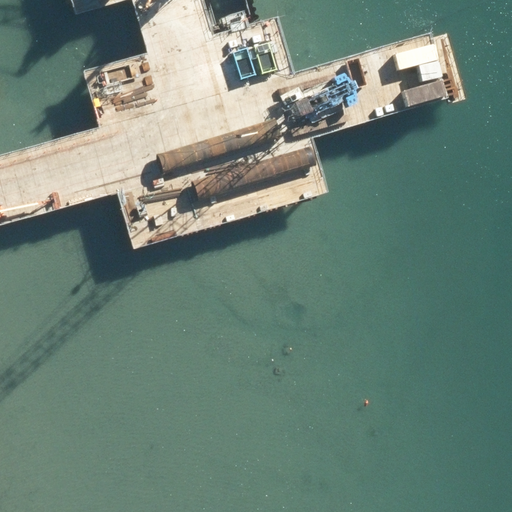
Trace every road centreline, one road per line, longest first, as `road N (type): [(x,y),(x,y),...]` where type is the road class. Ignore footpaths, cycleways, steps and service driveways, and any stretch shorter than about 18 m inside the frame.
road 1 (track): [(0,191),(511,45)]
road 2 (trunk): [(157,0),(0,45)]
